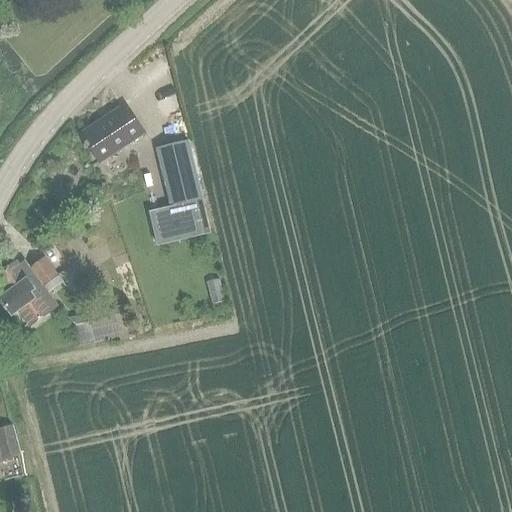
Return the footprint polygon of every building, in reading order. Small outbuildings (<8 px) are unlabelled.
[(99,164),(145,134),(129,111),(124,114),(120,108),(80,135),(99,164)] [(203,200),(188,142),(155,150),(169,208),(203,200)] [(51,311),(57,307),(47,293),(62,283),(45,259),(30,269),(25,262),(18,266),(17,264),(0,275),(0,287),(6,295),(0,299),(12,317),(18,313),(29,328),(52,312),(51,311)] [(74,326),(79,348),(116,339),(117,342),(129,339),(123,314),(74,326)] [(2,461),(20,456),(12,426),(0,429),(0,463),(2,463),(2,461)]
